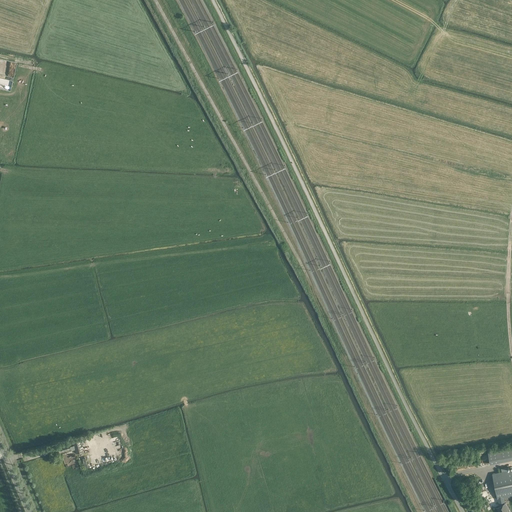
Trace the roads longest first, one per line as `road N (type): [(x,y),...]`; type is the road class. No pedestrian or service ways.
road 1 (track): [(155,0),(304,269),(420,511)]
road 2 (track): [(259,0),(404,69),(417,86),(511,110)]
road 3 (track): [(511,354),(511,214)]
